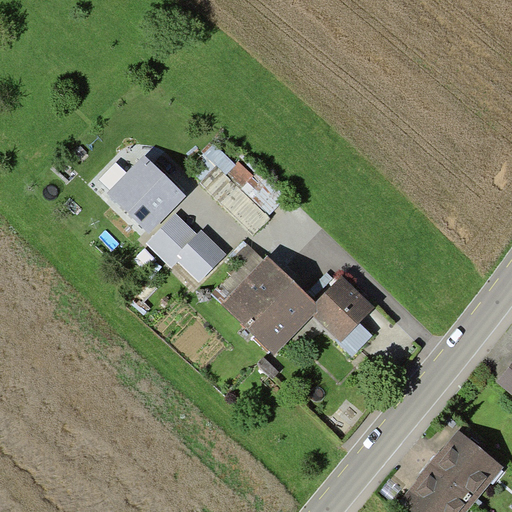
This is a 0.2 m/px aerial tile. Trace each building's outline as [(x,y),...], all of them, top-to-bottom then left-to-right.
[(186,196),(145,155),(108,193),(149,234),(186,196)] [(197,235),(177,214),(147,243),(170,267),(177,261),(199,283),(227,256),(202,230),(197,235)] [(263,259),(244,241),(201,286),(220,304),(263,259)] [(316,302),(267,255),(263,259),(220,304),(274,356),(313,315),(321,307),(316,302)] [(321,307),(313,315),(341,342),(375,306),(342,275),(316,302),(321,307)] [(511,369),(498,387),(511,397),(511,369)] [(503,467),(459,430),(430,464),(475,501),(503,467)] [(430,464),(399,502),(411,511),(466,511),(475,501),(430,464)]
